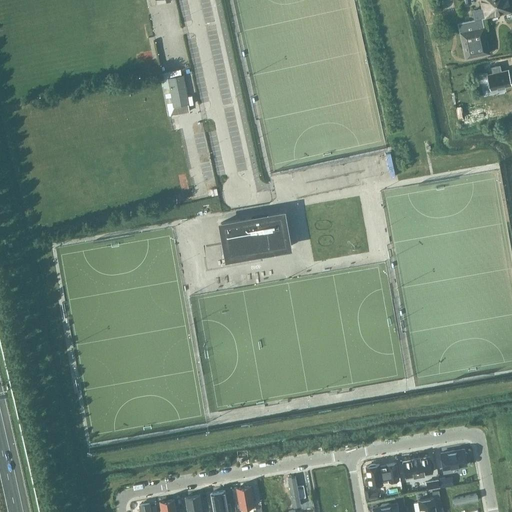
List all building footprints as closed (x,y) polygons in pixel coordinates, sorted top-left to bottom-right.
[(161,0),(156,0),(151,1),(153,18),(163,17),(161,0)] [(179,0),(195,80),(205,78),(195,24),(188,26),(187,19),(192,18),(188,0),(179,0)] [(203,0),(207,18),(215,17),(212,0),(203,0)] [(473,10),(475,20),(458,24),(466,58),(489,53),(481,18),(511,11),(509,0),(480,0),(482,8),(473,10)] [(210,34),(219,33),(217,20),(209,21),(210,34)] [(511,85),(507,69),(500,71),(499,65),(491,67),(493,73),(487,74),(491,90),(511,85)] [(174,107),(188,104),(183,75),(168,77),(174,107)] [(247,255),(256,253),(259,252),(260,252),(289,247),(283,213),(268,216),(260,218),(260,216),(254,217),(251,217),(220,223),(224,243),(224,244),(226,253),(227,257),(227,258),(247,255)] [(464,452),(464,449),(440,453),(443,469),(467,465),(466,462),(468,461),(468,459),(467,454),(466,453),(464,452)] [(431,461),(430,459),(429,458),(428,456),(419,457),(419,456),(412,457),(412,459),(403,460),(406,477),(412,476),(414,477),(417,477),(419,477),(421,476),(423,475),(425,473),(431,472),(431,470),(432,468),(432,466),(432,464),(431,461)] [(398,479),(395,463),(386,464),(386,465),(379,467),(379,464),(376,465),(374,464),(370,465),(368,466),(366,466),(367,477),(366,478),(365,479),(365,483),(367,485),(369,485),(369,486),(382,484),(382,481),(389,480),(389,481),(398,479)] [(437,480),(426,482),(427,489),(439,487),(437,480)] [(236,488),(240,508),(254,506),(250,486),(236,488)] [(214,511),(228,511),(228,510),(227,504),(224,490),(211,493),(214,511)] [(436,511),(435,503),(441,502),(438,490),(432,491),(433,497),(418,500),(419,511),(436,511)] [(475,500),(474,493),(450,498),(451,504),(475,500)] [(185,497),(187,511),(202,511),(199,495),(185,497)] [(159,502),(161,511),(175,511),(174,499),(159,502)] [(149,503),(139,505),(140,511),(150,511),(149,506),(149,503)] [(398,511),(397,504),(390,505),(389,503),(388,503),(382,504),(381,505),(380,506),(373,508),(373,511),(372,511),(398,511)]
